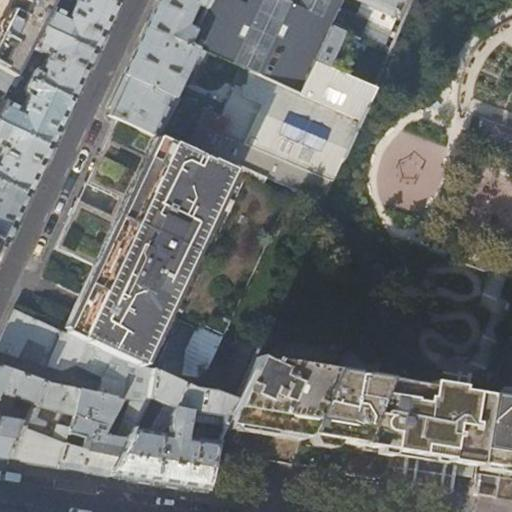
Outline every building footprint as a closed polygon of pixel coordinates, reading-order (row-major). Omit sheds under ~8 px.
[(18,0),(14,10),(11,8),(8,11),(3,19),(0,20),(0,67),(14,74),(20,64),(29,47),(39,27),(49,8),(52,0),(18,0)] [(104,32),(116,6),(104,0),(73,0),(73,2),(74,2),(68,16),(49,8),(39,27),(94,53),(104,32)] [(204,9),(208,0),(157,0),(146,25),(123,74),(174,97),(192,57),(206,64),(210,54),(187,43),(193,31),(184,27),(195,4),(204,9)] [(284,0),(284,1),(281,0),(208,0),(204,9),(193,31),(187,43),(210,54),(241,68),(298,94),(313,62),(330,27),(338,9),(342,0),(284,0)] [(342,0),(338,9),(391,31),(404,0),(342,0)] [(338,9),(330,27),(390,51),(397,34),(391,31),(338,9)] [(39,27),(29,47),(48,56),(40,72),(38,70),(35,71),(30,82),(72,101),(82,78),(94,53),(39,27)] [(390,51),(330,27),(313,62),(373,89),(390,51)] [(343,157),(373,89),(313,62),(298,94),(241,68),(233,83),(238,85),(222,120),(226,121),(220,134),(331,183),(343,157)] [(10,85),(14,74),(0,67),(0,83),(9,88),(10,85)] [(158,140),(177,99),(174,97),(123,74),(113,95),(107,109),(110,110),(106,116),(115,120),(158,140)] [(72,101),(30,82),(25,91),(25,92),(25,93),(25,94),(26,95),(26,96),(27,96),(28,97),(29,97),(21,112),(3,103),(0,108),(0,124),(49,148),(59,128),(72,101)] [(206,161),(220,134),(226,121),(222,120),(204,111),(185,152),(206,161)] [(230,171),(206,161),(185,152),(158,140),(115,120),(107,137),(90,173),(85,185),(117,200),(110,216),(77,201),(63,231),(55,249),(92,266),(69,316),(61,332),(127,363),(127,364),(138,368),(230,171)] [(0,124),(0,183),(27,196),(37,176),(49,148),(0,124)] [(27,196),(0,183),(0,241),(5,243),(14,223),(27,196)] [(76,367),(78,363),(105,376),(97,392),(44,383),(35,402),(29,414),(5,460),(29,464),(84,473),(108,477),(133,429),(147,401),(147,397),(150,372),(138,368),(127,364),(127,363),(61,332),(12,309),(1,333),(0,335),(0,352),(18,358),(27,338),(46,346),(39,364),(46,366),(66,369),(76,367)] [(254,358),(235,400),(220,434),(220,435),(216,444),(214,453),(215,453),(246,458),(292,466),(332,370),(274,360),(274,362),(269,359),(266,364),(254,358)] [(14,391),(35,402),(44,383),(0,367),(0,459),(5,460),(29,414),(21,411),(19,417),(0,414),(0,388),(11,394),(14,391)] [(150,372),(147,397),(163,405),(149,432),(133,429),(108,477),(132,480),(180,488),(204,492),(214,453),(216,444),(220,435),(214,434),(209,438),(208,442),(184,438),(188,412),(219,417),(220,434),(235,400),(213,393),(192,389),(151,370),(150,372)] [(356,448),(384,379),(332,370),(292,466),(309,468),(332,472),(342,445),(356,448)] [(440,388),(384,379),(356,448),(342,445),(332,472),(350,475),(382,480),(422,487),(456,492),(472,495),(476,481),(473,480),(475,467),(486,396),(440,388)] [(511,400),(486,396),(475,467),(499,470),(495,499),(511,501),(511,400)]
